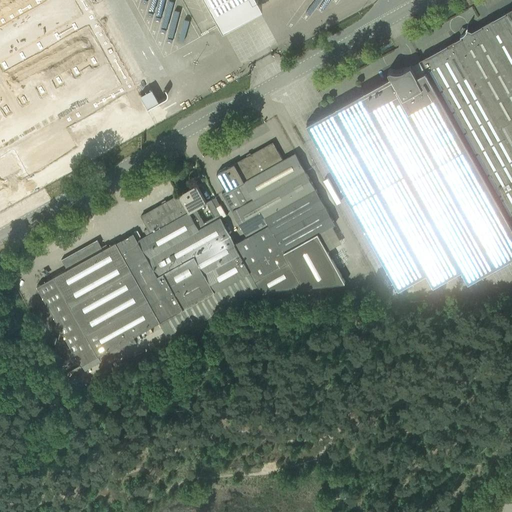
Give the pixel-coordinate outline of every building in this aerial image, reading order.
[(80,0),(39,0),(0,22),(0,185),(70,146),(59,127),(130,87),(80,0)] [(209,0),(222,22),(225,20),(224,19),(258,0),(259,1),(260,0),(209,0)] [(468,25),(467,25),(467,26),(467,28),(466,28),(466,29),(466,30),(465,31),(464,32),(463,33),(460,34),(461,36),(419,59),(426,70),(417,75),(411,64),(406,67),(405,68),(403,68),(403,69),(401,69),(400,70),(397,70),(395,70),(393,70),(393,69),(391,69),(390,69),(388,70),(391,75),(307,122),(398,287),(426,271),(433,284),(461,268),(468,280),(511,256),(511,7),(471,30),(467,28),(468,25)] [(158,100),(141,71),(130,77),(147,106),(158,100)] [(234,163),(264,216),(303,286),(345,282),(317,233),(335,223),(295,152),(282,159),(273,142),(234,164),(234,163)] [(264,216),(234,163),(217,172),(227,190),(222,193),(227,202),(232,211),(232,210),(247,236),(234,243),(250,271),(259,289),(260,291),(266,290),(303,286),(264,216)] [(196,184),(179,193),(189,211),(196,222),(195,222),(199,229),(205,225),(195,208),(206,202),(196,184)] [(234,243),(220,217),(199,229),(195,222),(196,222),(179,193),(179,194),(141,216),(147,228),(144,229),(147,234),(138,240),(138,241),(130,246),(179,334),(259,289),(250,271),(234,243)] [(179,334),(130,246),(121,251),(116,241),(107,246),(106,244),(102,246),(103,248),(102,248),(97,239),(96,239),(97,239),(62,259),(62,258),(61,259),(67,268),(37,285),(81,365),(159,321),(169,339),(179,334)]
